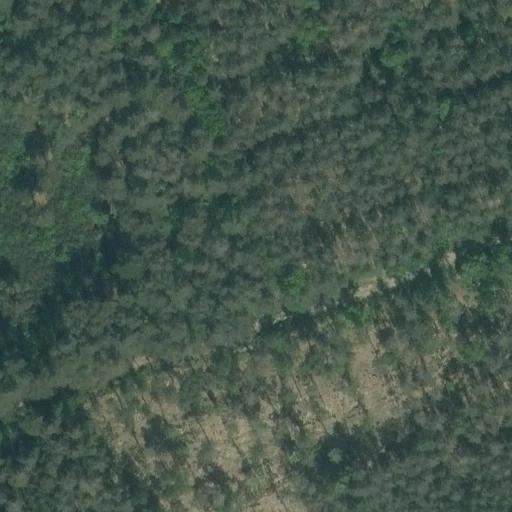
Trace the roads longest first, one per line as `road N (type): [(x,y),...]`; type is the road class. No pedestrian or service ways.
road 1 (track): [(0,411),(274,325)]
road 2 (track): [(447,268),(274,325)]
